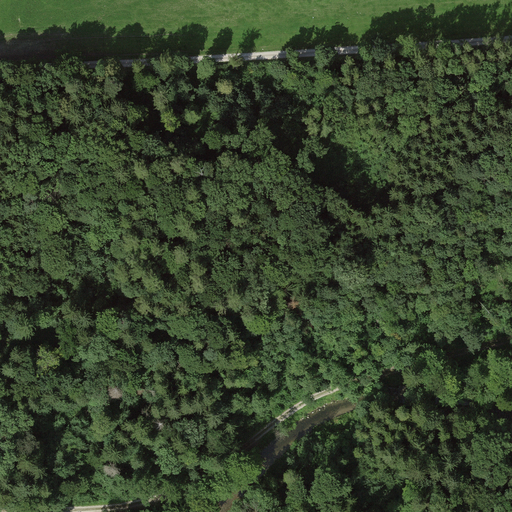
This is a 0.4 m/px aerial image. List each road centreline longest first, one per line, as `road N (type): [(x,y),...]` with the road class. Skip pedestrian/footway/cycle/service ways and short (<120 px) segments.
road 1 (track): [(0,510),(105,509),(164,495),(315,396),(511,337)]
road 2 (track): [(511,39),(0,68)]
